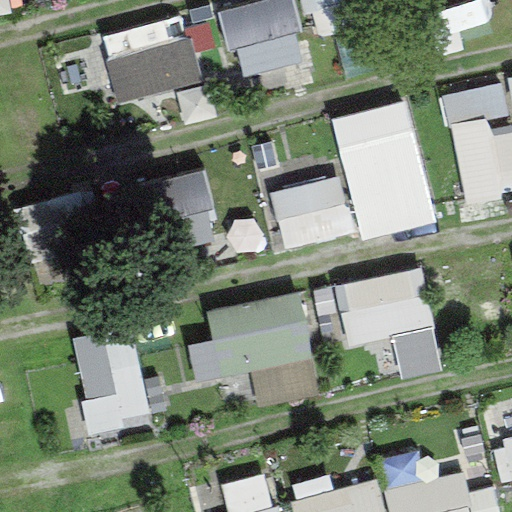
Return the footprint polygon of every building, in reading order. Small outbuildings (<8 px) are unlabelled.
[(370,0),(310,0),(317,28),(374,15),(370,0)] [(217,24),(240,84),(299,62),(276,2),(217,24)] [(120,99),(206,82),(192,9),(106,26),(120,99)] [(511,187),(511,96),(509,77),(450,86),(467,194),(511,187)] [(335,114),(370,230),(441,209),(407,93),(335,114)] [(193,162),(208,238),(246,231),(232,155),(193,162)] [(274,187),(292,247),(359,227),(341,168),(274,187)] [(23,207),(47,276),(108,255),(85,186),(23,207)] [(511,271),(507,244),(441,257),(453,321),(511,309),(511,271)] [(356,339),(395,331),(402,369),(439,363),(421,262),(344,277),(356,339)] [(307,289),(215,301),(220,335),(195,338),(200,376),(260,368),(263,392),(319,384),(307,289)] [(133,316),(71,333),(97,427),(159,410),(133,316)] [(0,404),(30,393),(22,371),(0,379),(0,404)] [(0,407),(0,463),(29,457),(18,404),(0,407)] [(511,476),(511,430),(502,433),(511,476)] [(475,511),(473,470),(427,474),(425,449),(392,451),(397,511),(475,511)] [(218,476),(222,511),(284,511),(279,468),(218,476)] [(302,511),(390,511),(382,472),(298,489),(302,511)]
